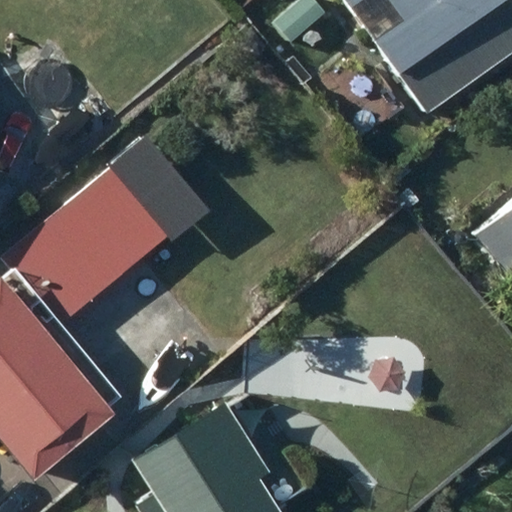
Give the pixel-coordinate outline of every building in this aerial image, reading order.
[(343,0),(425,111),(511,47),(511,10),(504,0),(343,0)] [(205,78),(184,96),(195,110),(217,92),(205,78)] [(64,111),(88,134),(107,114),(83,91),(64,111)] [(111,164),(0,252),(0,254),(7,263),(0,268),(0,441),(26,475),(120,400),(56,319),(166,233),(111,164)] [(511,201),(474,232),(511,279),(511,201)] [(270,354),(267,385),(397,398),(401,367),(270,354)] [(220,401),(129,460),(150,491),(132,502),(138,511),(278,511),(255,476),(265,469),(220,401)]
